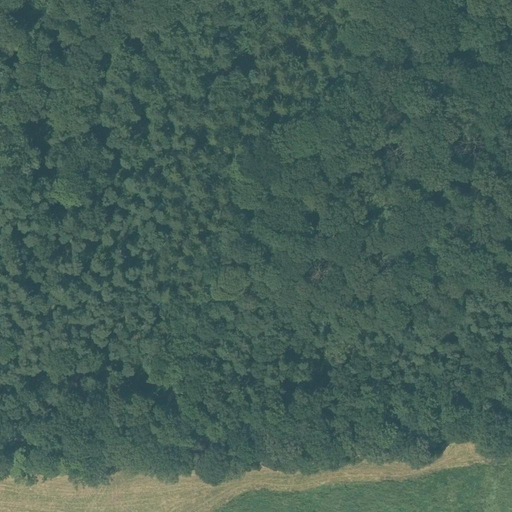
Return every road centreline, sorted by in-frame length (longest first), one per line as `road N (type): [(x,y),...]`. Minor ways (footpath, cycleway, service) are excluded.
road 1 (track): [(0,437),(105,447),(511,404)]
road 2 (unknown): [(143,0),(126,26),(0,107)]
